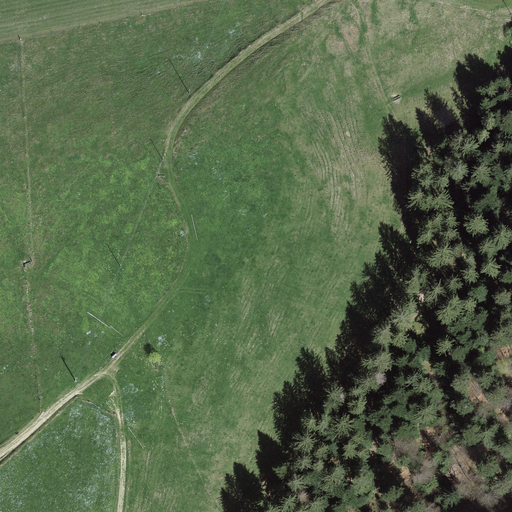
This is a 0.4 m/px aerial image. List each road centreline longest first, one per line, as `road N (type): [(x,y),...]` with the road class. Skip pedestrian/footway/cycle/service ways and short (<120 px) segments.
road 1 (track): [(249,511),(401,259),(407,236),(404,145),(352,0)]
road 2 (track): [(324,0),(243,52),(179,123),(168,162),(183,263),(106,374)]
road 3 (track): [(119,511),(121,402),(106,374)]
road 4 (track): [(106,374),(0,454)]
